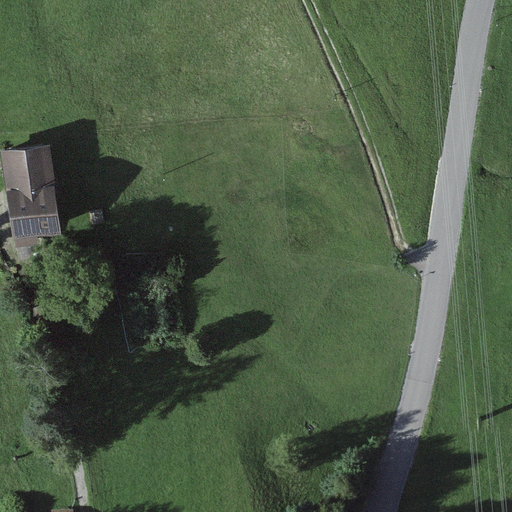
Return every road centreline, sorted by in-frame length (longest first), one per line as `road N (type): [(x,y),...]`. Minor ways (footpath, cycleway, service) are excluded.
road 1 (tertiary): [(483,0),(422,390),(385,511)]
road 2 (track): [(443,268),(395,248),(337,50),(313,0)]
road 3 (track): [(0,253),(36,320),(84,493),(80,511)]
